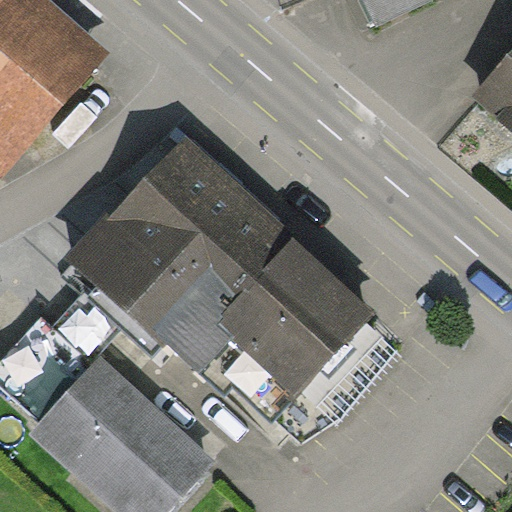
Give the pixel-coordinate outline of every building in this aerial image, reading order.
[(121,68),(42,0),(0,0),(0,175),(16,189),(121,68)] [(363,0),(377,29),(437,0),(363,0)] [(511,72),(483,104),(511,130),(511,72)] [(372,325),(189,153),(80,269),(203,384),(236,349),(296,405),(372,325)] [(102,375),(46,327),(0,379),(0,389),(45,428),(33,441),(114,511),(191,511),(228,470),(109,366),(102,375)]
